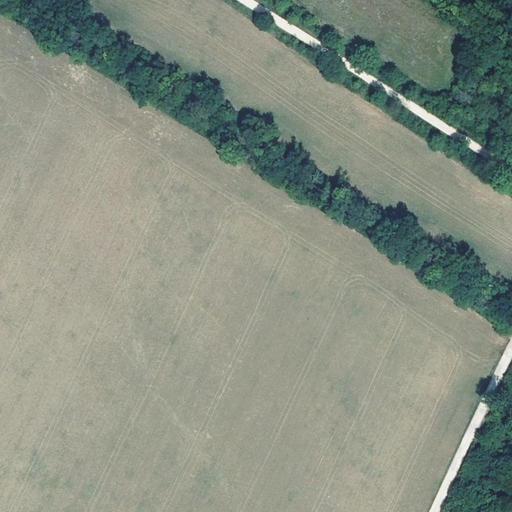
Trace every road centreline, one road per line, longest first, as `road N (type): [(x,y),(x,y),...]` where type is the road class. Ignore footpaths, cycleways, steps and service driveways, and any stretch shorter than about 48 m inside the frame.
road 1 (track): [(511,171),(240,0)]
road 2 (track): [(511,352),(437,511)]
